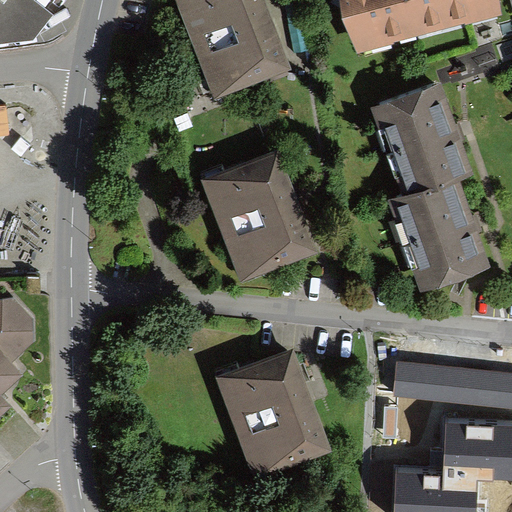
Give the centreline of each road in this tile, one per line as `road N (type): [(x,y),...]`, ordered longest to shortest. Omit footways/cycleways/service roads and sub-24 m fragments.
road 1 (residential): [(70,286),(511,329)]
road 2 (residential): [(88,69),(70,286)]
road 3 (residential): [(70,286),(74,453)]
